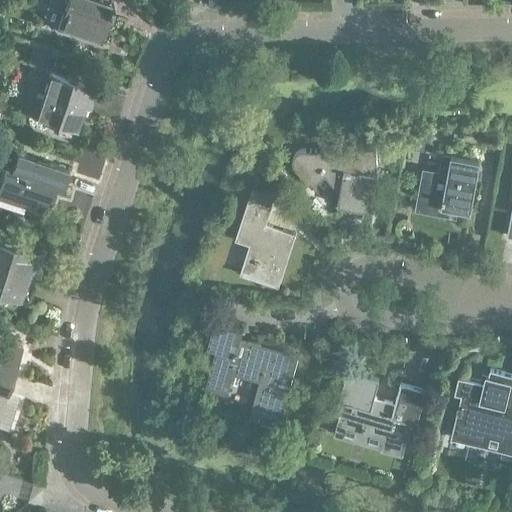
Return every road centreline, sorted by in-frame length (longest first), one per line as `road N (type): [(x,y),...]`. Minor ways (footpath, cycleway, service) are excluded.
road 1 (unclassified): [(140,511),(89,497),(65,441),(78,345),(158,74),(178,46),(207,30),(345,26)]
road 2 (residential): [(490,291),(360,270),(345,298),(360,318),(464,309)]
road 3 (unclassified): [(345,26),(511,23)]
